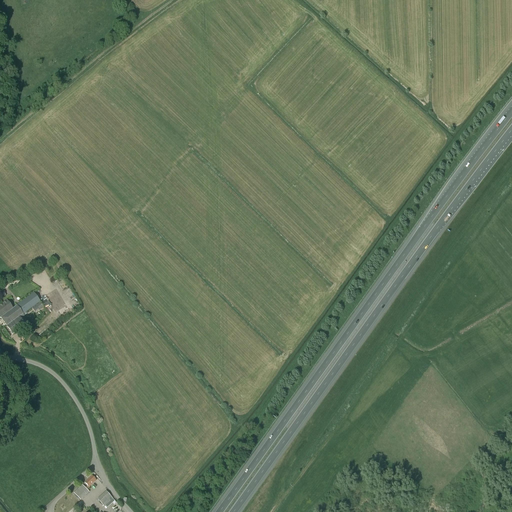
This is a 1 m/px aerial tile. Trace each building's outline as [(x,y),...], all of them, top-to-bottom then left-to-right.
[(0,317),(7,326),(23,314),(40,301),(33,293),(13,309),(7,301),(0,306),(0,317)] [(24,316),(23,314),(7,326),(13,334),(25,325),(20,319),(24,316)] [(96,480),(92,476),(84,483),(87,486),(85,488),(82,485),(73,493),(80,501),(89,493),(87,490),(90,487),(89,487),(96,480)] [(105,506),(113,499),(106,492),(97,500),(104,507),(105,506)] [(115,501),(113,499),(105,506),(107,508),(115,501)]
